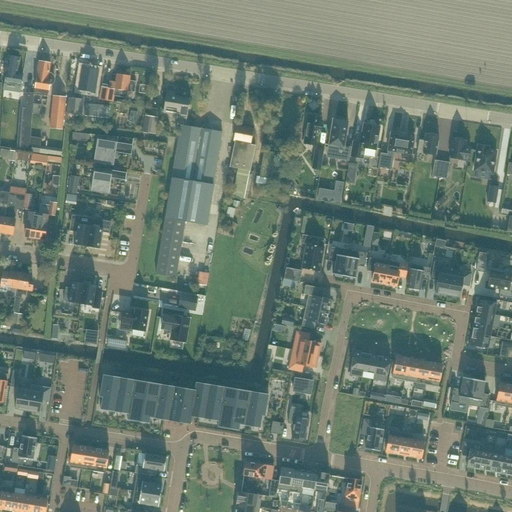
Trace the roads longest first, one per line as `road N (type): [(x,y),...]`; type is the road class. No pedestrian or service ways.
road 1 (unclassified): [(511,119),(0,37)]
road 2 (residential): [(511,370),(461,361),(459,315),(354,297),(318,457)]
road 3 (residential): [(146,181),(131,272),(0,250)]
road 4 (unknown): [(231,75),(208,242)]
road 5 (residential): [(183,449),(202,438),(318,457)]
road 6 (residential): [(377,468),(511,493)]
